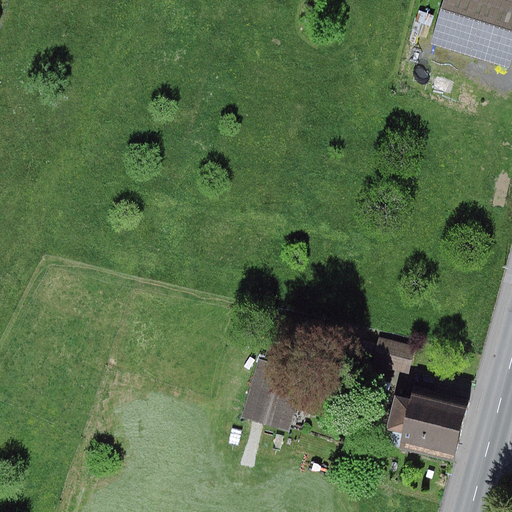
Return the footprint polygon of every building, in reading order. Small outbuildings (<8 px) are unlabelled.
[(511,39),(511,0),(441,0),(427,45),(503,69),(511,39)] [(454,74),(405,60),(395,92),(445,106),(454,74)] [(379,339),(372,364),(407,374),(414,349),(379,339)] [(313,359),(265,342),(238,416),(286,433),(313,359)] [(469,403),(413,389),(411,397),(397,393),(387,429),(405,433),(403,441),(455,454),(469,403)]
